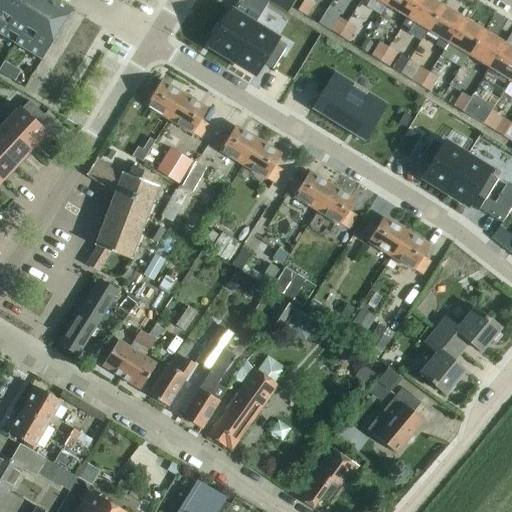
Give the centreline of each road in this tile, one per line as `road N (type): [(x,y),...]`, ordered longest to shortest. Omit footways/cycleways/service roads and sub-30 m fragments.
road 1 (residential): [(511,275),(435,215),(151,43)]
road 2 (residential): [(289,511),(28,358)]
road 3 (residential): [(0,286),(151,43)]
road 4 (unclassified): [(404,511),(511,375)]
